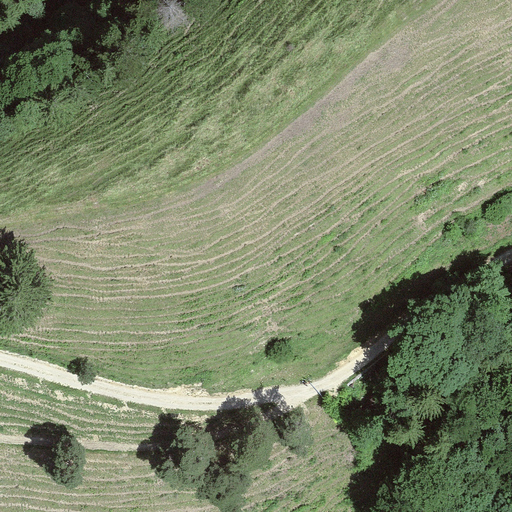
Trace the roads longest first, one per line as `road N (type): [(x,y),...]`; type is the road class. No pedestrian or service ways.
road 1 (track): [(254,398),(338,379),(460,284),(511,255)]
road 2 (track): [(0,442),(137,447),(254,398)]
road 3 (track): [(0,360),(159,402),(254,398)]
